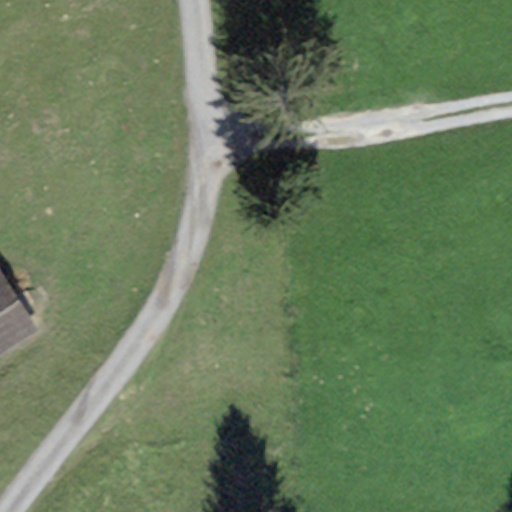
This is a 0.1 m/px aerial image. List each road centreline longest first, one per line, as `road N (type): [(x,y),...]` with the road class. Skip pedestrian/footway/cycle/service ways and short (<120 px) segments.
road 1 (track): [(186,252),(9,511)]
road 2 (track): [(511,104),(214,147)]
road 3 (unclassified): [(192,0),(214,147),(186,252)]
